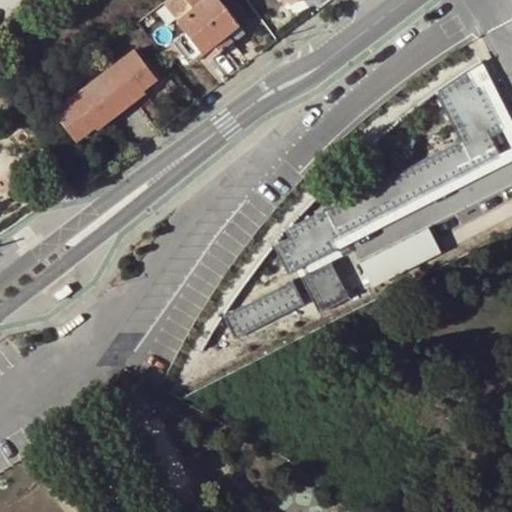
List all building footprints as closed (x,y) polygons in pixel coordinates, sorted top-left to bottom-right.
[(166,0),(178,16),(200,0),(166,0)] [(227,33),(240,23),(221,0),(203,0),(178,21),(209,61),(233,42),(227,33)] [(246,32),(240,23),(227,33),(233,42),(246,32)] [(124,85),(147,68),(133,50),(56,110),(69,126),(101,103),(103,107),(115,98),(127,89),(124,85)] [(155,78),(147,68),(124,85),(127,89),(115,98),(121,108),(144,91),(142,88),(155,78)] [(460,139),(285,229),(289,237),(274,244),(289,275),(339,249),(334,241),(501,156),(492,137),(505,130),(481,83),(477,86),(468,69),(435,90),(460,139)] [(101,103),(69,126),(77,136),(94,124),(97,126),(121,108),(115,98),(103,107),(101,103)] [(428,228),(359,263),(371,286),(440,251),(428,228)] [(331,262),(300,277),(319,313),(349,298),(331,262)] [(292,281),(224,316),(235,339),(304,304),(292,281)] [(48,488),(51,494),(75,481),(71,474),(48,488)] [(91,511),(75,481),(51,494),(61,511),(91,511)]
